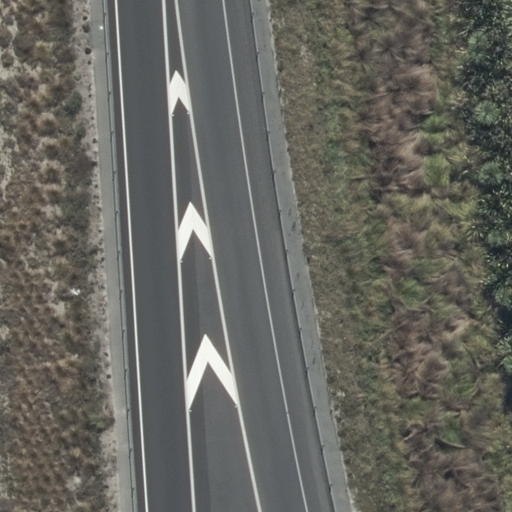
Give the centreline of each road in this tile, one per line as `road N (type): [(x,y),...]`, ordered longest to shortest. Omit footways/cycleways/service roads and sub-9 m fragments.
road 1 (motorway): [(205,0),(240,258),(287,511)]
road 2 (motorway): [(140,0),(172,511)]
